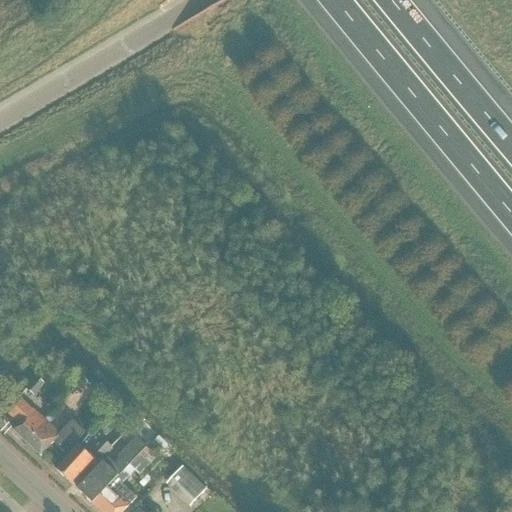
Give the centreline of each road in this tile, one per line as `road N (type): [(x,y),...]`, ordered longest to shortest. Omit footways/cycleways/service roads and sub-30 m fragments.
road 1 (motorway): [(330,0),(511,219)]
road 2 (unclassified): [(0,120),(201,0)]
road 3 (motorway): [(511,143),(393,0)]
